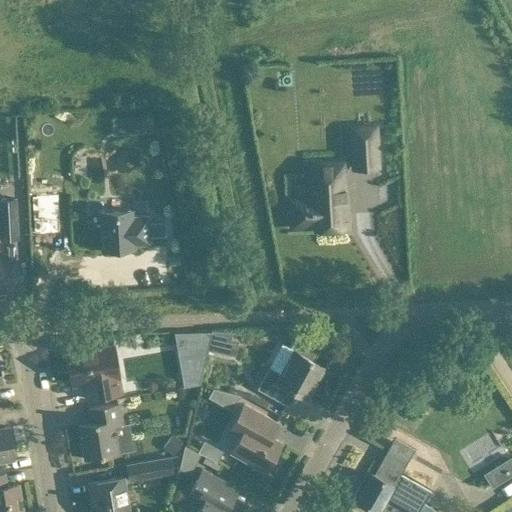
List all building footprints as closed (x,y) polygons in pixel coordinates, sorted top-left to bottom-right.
[(142,115),(127,116),(128,133),(144,131),(142,115)] [(352,128),(355,166),(378,165),(375,126),(352,128)] [(311,201),(290,202),(291,225),(315,224),(316,229),(343,227),(342,213),(346,213),(344,166),(322,167),(324,197),(311,197),(311,201)] [(61,232),(59,195),(32,196),(34,233),(61,232)] [(0,238),(18,237),(16,198),(0,198),(0,238)] [(133,208),(99,210),(101,251),(135,249),(135,245),(151,244),(150,237),(166,236),(165,221),(149,222),(149,214),(133,215),(133,208)] [(212,330),(208,348),(227,353),(231,338),(232,332),(212,330)] [(282,343),(269,367),(257,388),(288,405),(296,392),(307,397),(324,366),(313,360),(319,351),(296,336),(290,347),(282,343)] [(86,399),(106,395),(122,393),(119,377),(120,377),(117,365),(114,345),(67,353),(72,385),(84,383),(86,399)] [(207,352),(179,357),(184,386),(199,384),(207,352)] [(213,388),(209,396),(232,409),(240,395),(213,388)] [(84,458),(104,455),(118,453),(134,450),(130,424),(122,425),(118,403),(88,408),(90,422),(78,424),(84,458)] [(231,452),(248,461),(266,471),(282,442),(271,437),(279,423),(244,403),(234,421),(229,430),(240,436),(231,452)] [(0,459),(14,458),(8,426),(0,427),(0,459)] [(171,435),(163,446),(174,454),(182,443),(171,435)] [(185,444),(179,468),(190,474),(201,453),(185,444)] [(360,486),(354,496),(357,499),(356,500),(378,511),(386,496),(413,511),(418,511),(424,502),(431,491),(399,473),(407,460),(388,449),(374,474),(371,472),(364,486),(360,486)] [(173,472),(170,456),(127,463),(130,479),(173,472)] [(206,456),(201,465),(216,473),(221,464),(206,456)] [(511,456),(499,464),(508,477),(511,474),(511,456)] [(242,511),(244,509),(230,501),(238,488),(202,469),(188,496),(202,504),(197,511),(242,511)] [(0,511),(22,511),(18,483),(6,485),(4,471),(0,471),(0,511)] [(94,495),(97,511),(129,511),(123,476),(88,482),(90,495),(94,495)] [(418,511),(440,511),(432,507),(424,502),(418,511)]
